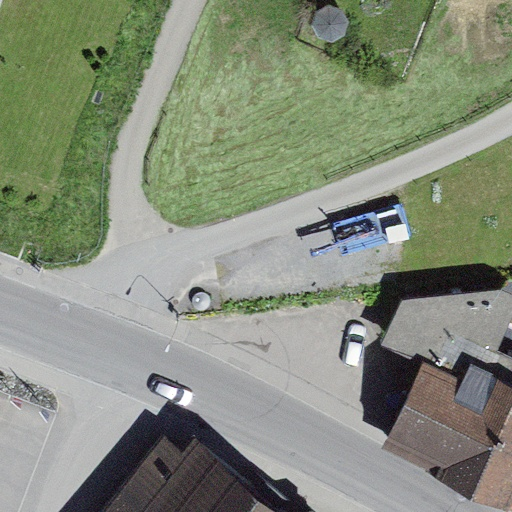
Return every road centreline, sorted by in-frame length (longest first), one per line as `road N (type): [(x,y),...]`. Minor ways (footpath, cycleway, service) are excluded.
road 1 (residential): [(511,122),(383,179),(134,270)]
road 2 (primary): [(79,342),(249,412),(434,511)]
road 3 (residential): [(134,270),(127,179),(135,130),(188,0)]
